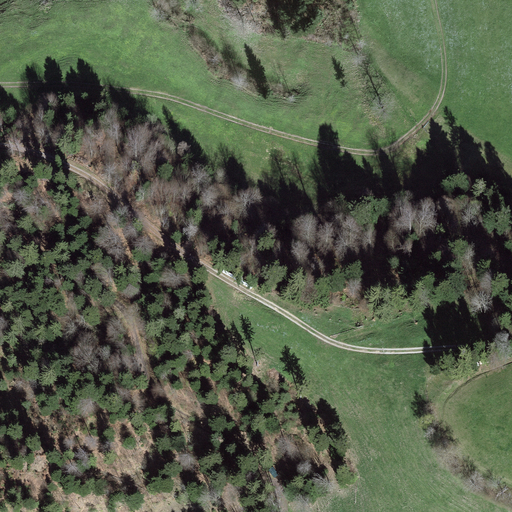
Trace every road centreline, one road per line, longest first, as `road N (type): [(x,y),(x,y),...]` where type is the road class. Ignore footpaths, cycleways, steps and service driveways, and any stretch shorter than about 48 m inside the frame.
road 1 (track): [(0,144),(47,153),(93,177),(217,273),(343,345),(395,351),(511,343)]
road 2 (track): [(0,83),(169,96),(298,138),(377,152),(416,130),(439,98),(443,52),(431,0)]
road 3 (track): [(0,210),(29,222),(118,302),(149,391),(248,456),(273,479),(285,511)]
road 4 (track): [(511,357),(455,384),(440,406),(444,429),(469,464),(511,488)]
